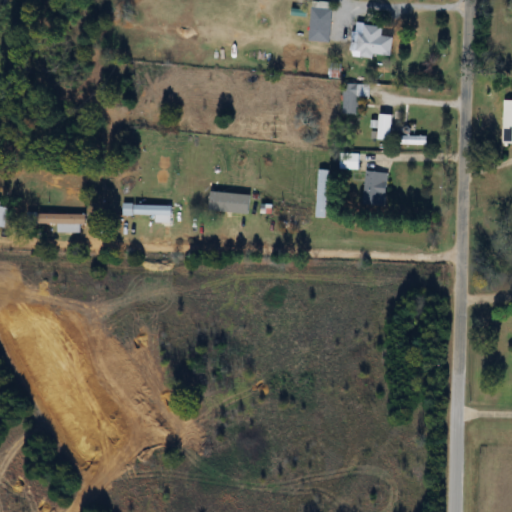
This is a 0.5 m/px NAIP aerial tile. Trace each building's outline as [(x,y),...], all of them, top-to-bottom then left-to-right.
[(334,42),(334,2),(313,2),(313,42),(334,42)] [(396,36),(385,36),(386,26),(362,25),(361,57),(395,58),(396,36)] [(359,114),(359,97),(371,97),(371,84),(344,84),(344,114),(359,114)] [(395,114),(382,114),(382,140),(395,140),(395,114)] [(429,136),(403,136),(403,146),(429,146),(429,136)] [(362,170),(362,153),(343,153),(343,170),(362,170)] [(364,205),(387,207),(390,173),(366,172),(364,205)] [(250,200),(203,197),(202,207),(226,208),(226,218),(249,219),(250,200)] [(157,217),(157,223),(174,223),(174,205),(125,205),(124,217),(157,217)] [(307,225),(307,218),(317,218),(317,207),(275,207),(275,217),(293,217),(293,225),(307,225)] [(83,234),(83,226),(88,226),(88,215),(41,215),(41,225),(59,225),(59,234),(83,234)]
